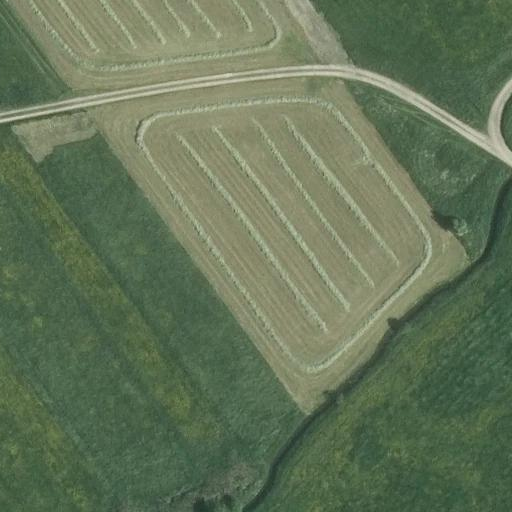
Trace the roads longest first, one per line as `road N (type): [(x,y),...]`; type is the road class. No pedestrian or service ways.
road 1 (track): [(511,163),(404,94),(325,69),(73,104)]
road 2 (track): [(73,104),(0,8)]
